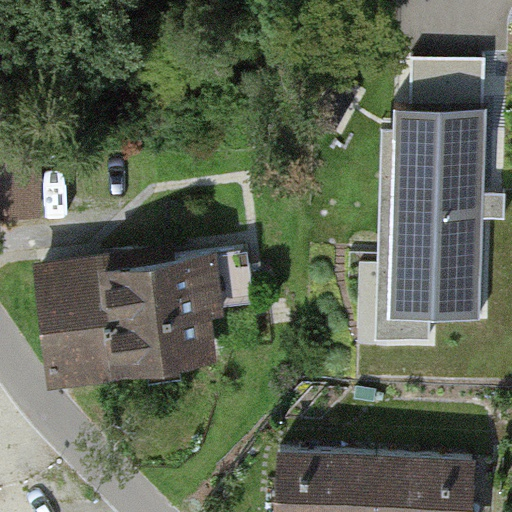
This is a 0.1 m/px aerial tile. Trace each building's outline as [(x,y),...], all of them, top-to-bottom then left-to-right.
[(489,55),(413,54),(411,177),(399,176),(393,279),(483,284),(489,55)] [(191,142),(0,141),(0,214),(60,215),(60,200),(191,200),(191,142)] [(261,237),(43,248),(49,367),(106,365),(105,353),(266,345),(261,237)] [(374,511),(378,441),(275,436),(271,511),(374,511)] [(477,511),(480,445),(378,441),(374,511),(477,511)]
